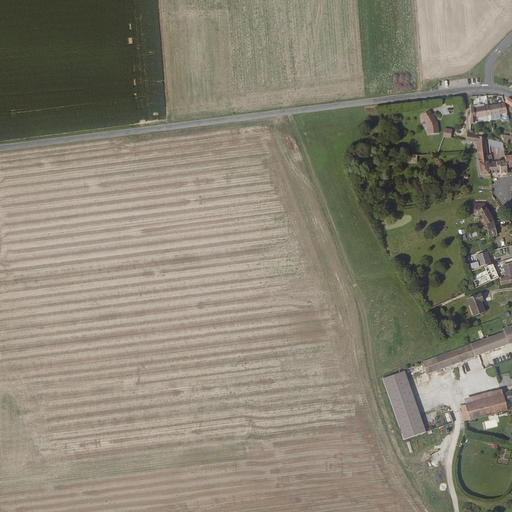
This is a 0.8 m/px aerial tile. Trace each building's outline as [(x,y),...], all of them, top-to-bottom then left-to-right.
[(511,104),(505,100),(503,105),(511,110),(511,104)] [(489,119),(504,115),(502,106),(487,109),(489,118),(489,119)] [(473,135),(474,121),(489,118),(487,109),(487,108),(471,112),(471,135),(473,135)] [(433,113),(432,113),(430,109),(422,113),(427,123),(428,133),(438,133),(438,122),(433,113)] [(444,129),(443,137),(450,138),(451,131),(444,129)] [(471,135),(470,135),(470,133),(466,132),(465,142),(476,144),(476,148),(477,155),(487,155),(484,141),(474,139),(475,136),(473,135),(471,135)] [(505,143),(496,141),(487,139),(489,144),(505,148),(505,143)] [(486,176),(489,176),(489,174),(489,166),(487,156),(487,155),(477,155),(479,176),(486,176)] [(499,174),(499,175),(505,174),(505,168),(504,163),(492,163),(491,159),(492,159),(492,158),(491,158),(491,156),(490,156),(487,156),(489,166),(489,174),(499,174)] [(435,175),(441,172),(437,162),(431,164),(435,175)] [(472,205),(473,214),(478,214),(479,210),(484,208),(483,204),(472,205)] [(492,223),(486,207),(484,208),(479,210),(478,214),(481,218),(484,224),(492,223)] [(487,235),(494,233),(492,223),(484,224),(485,228),(484,228),(482,229),(482,230),(486,230),(487,235)] [(473,252),(476,264),(481,263),(479,258),(485,257),(483,250),(473,252)] [(492,268),(486,271),(493,282),(498,280),(499,287),(511,284),(511,264),(502,267),(504,278),(500,279),(492,268)] [(465,303),(472,319),(483,315),(479,305),(481,304),(478,298),(465,303)] [(511,325),(503,331),(504,334),(451,354),(423,364),(423,367),(383,384),(405,447),(415,443),(417,447),(419,446),(418,442),(456,429),(458,418),(453,420),(453,419),(421,430),(416,417),(405,383),(432,373),(467,359),(484,353),(510,343),(511,342),(511,305),(511,306),(511,308),(511,325)] [(503,394),(466,406),(467,411),(504,398),(503,394)] [(509,413),(506,406),(504,398),(467,411),(472,426),(509,413)] [(467,411),(462,413),(465,422),(467,427),(472,426),(467,411)] [(464,449),(462,456),(472,458),(473,451),(464,449)]
